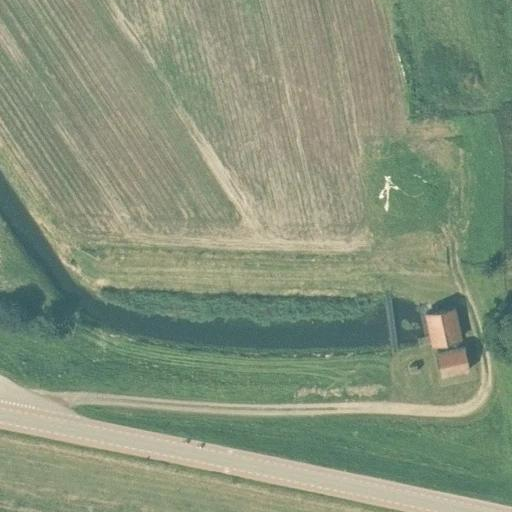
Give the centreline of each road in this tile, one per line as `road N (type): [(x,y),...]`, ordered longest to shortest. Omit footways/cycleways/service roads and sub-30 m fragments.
road 1 (track): [(30,418),(65,401),(462,411),(482,398),(487,375),(435,226)]
road 2 (secondary): [(473,511),(0,413)]
